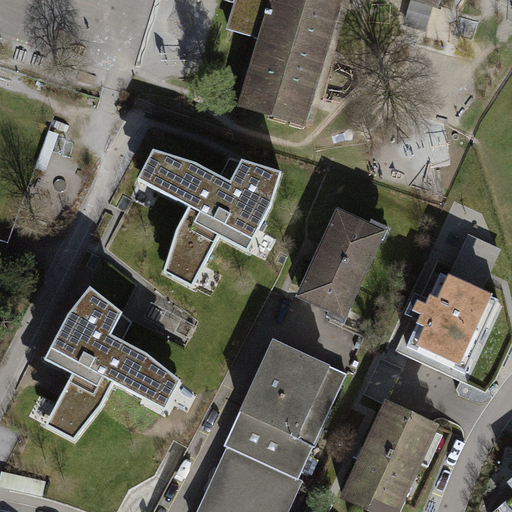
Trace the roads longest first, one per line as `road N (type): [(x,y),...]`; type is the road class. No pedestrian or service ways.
road 1 (residential): [(138,112),(0,390)]
road 2 (residential): [(455,511),(511,386)]
